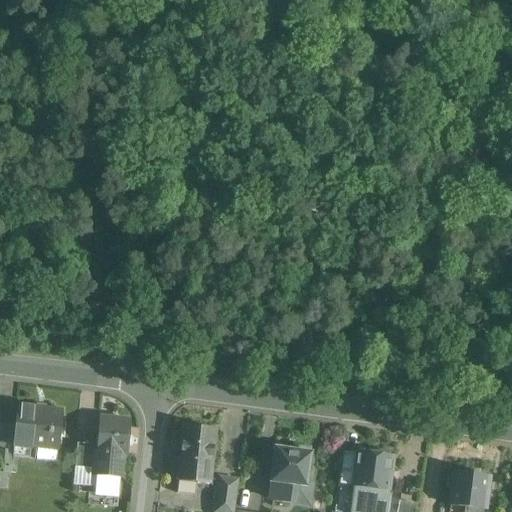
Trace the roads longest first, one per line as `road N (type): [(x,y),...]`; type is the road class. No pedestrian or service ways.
road 1 (residential): [(511,431),(160,384)]
road 2 (residential): [(160,384),(0,363)]
road 3 (residential): [(146,511),(160,384)]
